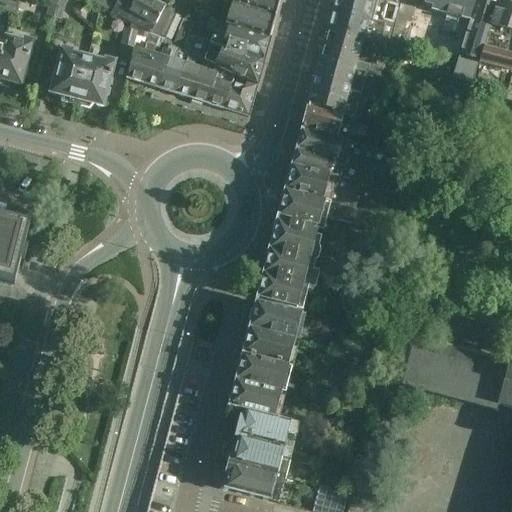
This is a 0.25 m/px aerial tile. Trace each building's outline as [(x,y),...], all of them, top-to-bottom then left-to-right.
[(0,0),(0,15),(14,19),(18,0),(0,0)] [(67,1),(62,0),(59,0),(56,7),(55,8),(52,19),(62,21),(67,1)] [(111,2),(107,0),(97,0),(95,5),(106,11),(111,2)] [(131,25),(141,30),(148,33),(162,7),(150,1),(147,0),(132,0),(131,2),(126,0),(117,0),(110,14),(131,25)] [(226,0),(225,4),(231,5),(274,19),(280,0),(226,0)] [(352,0),(335,0),(332,13),(393,29),(398,12),(352,0)] [(352,0),(398,12),(401,0),(352,0)] [(401,0),(398,12),(393,29),(388,49),(404,53),(416,6),(433,11),(432,13),(445,17),(441,30),(450,33),(458,0),(401,0)] [(475,0),(458,0),(450,33),(457,35),(461,21),(469,23),(475,1),(475,0)] [(469,23),(464,41),(459,57),(480,63),(475,78),(476,78),(490,26),(496,0),(475,0),(475,1),(469,23)] [(511,8),(511,0),(496,0),(490,26),(507,31),(511,8)] [(49,4),(46,17),(52,19),(55,8),(56,7),(49,4)] [(231,5),(224,27),(268,40),(274,19),(231,5)] [(163,10),(164,8),(162,7),(148,33),(155,37),(158,39),(159,37),(159,36),(171,42),(182,19),(163,10)] [(480,63),(480,64),(511,72),(511,8),(507,31),(490,26),(480,63)] [(332,13),(327,32),(388,49),(393,29),(332,13)] [(255,88),(262,63),(210,46),(217,25),(218,22),(217,22),(209,19),(206,31),(192,26),(184,52),(186,53),(202,61),(215,68),(232,76),(255,88)] [(187,38),(192,24),(183,20),(177,33),(187,38)] [(132,58),(135,49),(135,47),(139,37),(141,30),(131,25),(129,31),(124,29),(118,55),(132,58)] [(262,63),(268,40),(224,27),(217,25),(210,46),(262,63)] [(125,80),(140,85),(155,37),(148,33),(141,30),(139,37),(148,40),(144,52),(135,49),(132,58),(125,80)] [(327,32),(323,47),(400,68),(404,53),(388,49),(327,32)] [(171,46),(171,47),(172,44),(159,37),(158,39),(155,37),(140,85),(157,91),(171,46)] [(5,39),(0,58),(0,87),(7,89),(8,84),(20,87),(23,75),(24,75),(25,71),(24,70),(32,42),(21,39),(20,43),(5,39)] [(157,91),(172,96),(186,53),(184,52),(184,53),(171,47),(171,46),(157,91)] [(323,47),(319,63),(367,75),(395,83),(400,68),(323,47)] [(75,102),(85,59),(70,55),(71,51),(60,49),(54,77),(52,77),(51,82),(52,83),(49,95),(59,98),(60,103),(69,105),(72,101),(75,102)] [(172,96),(189,101),(199,70),(194,68),(196,60),(201,62),(202,61),(186,53),(172,96)] [(85,59),(75,102),(78,102),(79,108),(88,110),(91,106),(101,108),(104,96),(106,96),(107,91),(106,91),(113,62),(102,59),(101,64),(85,59)] [(189,101),(204,105),(215,68),(202,61),(201,62),(203,62),(200,70),(199,70),(189,101)] [(361,90),(363,82),(365,83),(367,75),(319,63),(315,77),(361,90)] [(204,105),(221,111),(232,76),(215,68),(204,105)] [(232,76),(221,111),(246,119),(255,88),(232,76)] [(315,77),(311,92),(380,110),(384,96),(361,90),(315,77)] [(311,92),(307,107),(353,119),(354,117),(377,123),(380,110),(311,92)] [(307,107),(301,132),(405,160),(408,149),(379,142),(383,125),(377,123),(354,117),(353,119),(307,107)] [(301,132),(295,152),(291,167),(336,180),(363,185),(372,188),(377,172),(400,178),(405,160),(301,132)] [(291,167),(284,193),(321,203),(356,212),(363,185),(336,180),(291,167)] [(321,231),(325,218),(362,228),(365,214),(356,212),(321,203),(284,193),(277,220),(278,221),(279,220),(321,231)] [(0,282),(13,286),(20,261),(23,262),(26,253),(22,252),(29,227),(0,219),(0,282)] [(277,220),(276,226),(269,253),(314,264),(323,232),(321,231),(279,220),(278,221),(277,220)] [(269,253),(263,276),(302,287),(308,288),(314,290),(320,266),(314,264),(269,253)] [(256,301),(301,313),(308,288),(302,287),(263,276),(256,301)] [(249,332),(298,344),(305,318),(299,317),(256,306),(249,332)] [(361,379),(373,334),(360,330),(356,346),(357,346),(354,358),(352,357),(349,367),(347,375),(361,379)] [(391,342),(382,378),(387,380),(386,382),(498,414),(499,408),(511,411),(511,375),(506,374),(509,364),(394,330),(391,342)] [(249,332),(242,358),(291,370),(298,344),(249,332)] [(340,354),(352,357),(354,358),(357,346),(356,346),(343,343),(340,354)] [(242,358),(235,384),(285,397),(291,370),(242,358)] [(336,364),(334,372),(347,375),(349,367),(336,364)] [(235,384),(228,410),(244,415),(278,423),(285,397),(235,384)] [(366,434),(371,411),(357,408),(352,431),(366,434)] [(241,422),(236,439),(292,454),(298,429),(278,423),(244,415),(242,422),(241,422)] [(237,440),(231,466),(285,479),(292,454),(236,439),(236,440),(237,440)] [(285,479),(231,466),(230,465),(227,475),(228,476),(224,492),(278,506),(285,479)] [(320,488),(313,511),(343,511),(348,495),(334,492),(320,488)]
